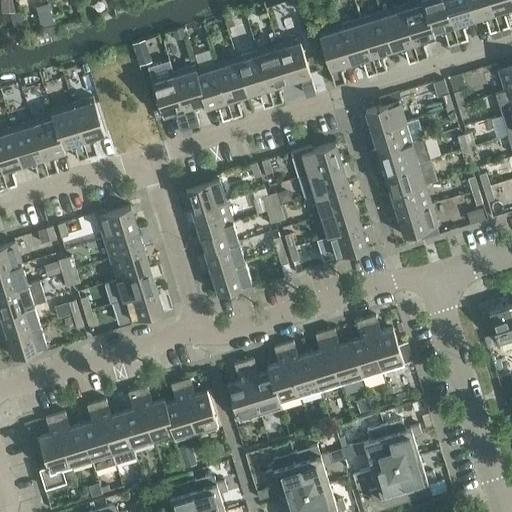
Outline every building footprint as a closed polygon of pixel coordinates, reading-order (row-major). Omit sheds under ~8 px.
[(422,0),(417,0),(402,5),(418,58),(428,55),(423,39),(435,35),(433,30),(432,31),(422,0)] [(422,0),(432,31),(433,30),(443,27),(448,44),(458,41),(445,0),(422,0)] [(467,0),(445,0),(458,41),(468,37),(463,21),(474,18),(467,0)] [(490,0),(467,0),(474,18),(484,15),(489,31),(499,28),(490,0)] [(511,0),(490,0),(499,28),(509,25),(504,9),(511,6),(511,0)] [(402,5),(381,11),(392,48),(403,45),(408,61),(418,58),(402,5)] [(381,11),(360,18),(377,71),(387,68),(382,52),(392,48),(381,11)] [(360,18),(340,24),(351,61),(362,58),(367,74),(377,71),(360,18)] [(351,61),(340,24),(318,31),(335,84),(345,80),(340,64),(351,61)] [(299,37),(277,43),(289,80),(300,77),(305,93),(316,90),(299,37)] [(277,43),(257,50),(273,103),(283,100),(278,84),(289,80),(277,43)] [(257,50),(236,56),(248,93),(259,90),(264,106),(266,110),(275,107),(273,103),(257,50)] [(236,56),(216,63),(232,116),(242,113),(237,97),(248,93),(236,56)] [(216,63),(196,69),(195,69),(205,101),(204,102),(205,106),(217,103),(222,119),(232,116),(216,63)] [(511,63),(498,68),(505,90),(511,87),(511,63)] [(195,64),(173,71),(189,124),(199,121),(194,105),(204,102),(205,101),(195,69),(196,69),(195,64)] [(189,124),(173,71),(151,77),(163,114),(175,111),(180,127),(189,124)] [(454,91),(458,104),(464,102),(460,89),(454,91)] [(365,109),(372,131),(406,120),(397,92),(379,97),(381,104),(365,109)] [(442,95),(446,108),(453,106),(449,93),(442,95)] [(93,96),(72,102),(88,155),(98,152),(93,136),(105,133),(93,96)] [(50,109),(51,114),(53,113),(63,146),(64,145),(73,142),(78,158),(79,158),(82,167),(91,164),(88,155),(72,102),(50,109)] [(464,102),(458,104),(462,118),(469,115),(464,102)] [(453,106),(446,108),(450,121),(457,119),(453,106)] [(53,113),(51,114),(32,120),(48,173),(58,170),(53,153),(65,150),(64,145),(63,146),(53,113)] [(378,152),(412,141),(424,137),(417,117),(406,120),(372,131),(378,152)] [(32,120),(11,126),(23,163),(34,160),(38,176),(48,173),(32,120)] [(11,126),(0,129),(0,162),(7,185),(17,182),(12,166),(23,163),(11,126)] [(471,131),(464,133),(468,146),(475,144),(471,131)] [(457,135),(461,148),(468,146),(464,133),(457,135)] [(299,176),(308,173),(342,163),(335,141),(313,148),(312,145),(291,151),(299,176)] [(378,152),(385,172),(419,162),(412,141),(378,152)] [(475,144),(468,146),(472,160),(479,157),(475,144)] [(468,146),(461,148),(465,162),(472,160),(468,146)] [(262,160),(266,173),(272,171),(268,158),(262,160)] [(385,172),(391,193),(425,182),(425,183),(437,180),(430,158),(419,162),(385,172)] [(250,164),(254,177),(261,175),(257,162),(250,164)] [(308,173),(314,194),(348,183),(342,163),(308,173)] [(479,173),(483,187),(490,185),(486,171),(479,173)] [(468,177),(472,190),(479,188),(474,175),(468,177)] [(185,188),(192,209),(226,199),(219,177),(185,188)] [(391,193),(397,213),(431,203),(425,183),(425,182),(391,193)] [(314,194),(321,215),(355,204),(348,183),(314,194)] [(490,185),(483,187),(487,200),(494,198),(490,185)] [(479,188),(472,190),(476,203),(483,201),(479,188)] [(277,191),(269,193),(273,207),(280,204),(277,191)] [(263,195),(267,209),(273,207),(269,193),(263,195)] [(192,209),(199,230),(232,219),(226,199),(192,209)] [(431,203),(397,213),(404,235),(438,225),(431,203)] [(280,204),(273,207),(278,220),(285,218),(280,204)] [(321,215),(327,235),(361,225),(355,204),(321,215)] [(97,215),(104,237),(138,226),(131,205),(97,215)] [(273,207),(267,209),(271,222),(278,220),(273,207)] [(199,230),(205,250),(239,240),(232,219),(199,230)] [(57,223),(61,236),(68,234),(64,221),(57,223)] [(46,227),(50,240),(56,238),(52,225),(46,227)] [(361,225),(327,235),(334,257),(368,246),(361,225)] [(104,237),(110,257),(144,247),(138,226),(104,237)] [(285,234),(289,247),(295,245),(291,232),(285,234)] [(273,237),(277,251),(284,249),(280,235),(273,237)] [(0,245),(0,268),(22,262),(15,240),(0,245)] [(205,250),(211,271),(245,261),(239,240),(205,250)] [(295,245),(289,247),(293,260),(299,258),(295,245)] [(110,257),(116,278),(150,267),(144,247),(110,257)] [(284,249),(277,251),(281,264),(288,262),(284,249)] [(72,255),(65,257),(69,270),(76,268),(72,255)] [(58,259),(62,272),(69,270),(65,257),(58,259)] [(245,261),(211,271),(218,293),(252,282),(245,261)] [(0,268),(0,291),(28,283),(22,262),(0,268)] [(116,278),(123,299),(157,288),(150,267),(116,278)] [(76,268),(69,270),(73,283),(80,281),(76,268)] [(69,270),(62,272),(66,285),(73,283),(69,270)] [(0,312),(0,314),(34,303),(46,300),(40,279),(28,283),(0,291),(0,312)] [(157,288),(123,299),(129,320),(163,310),(157,288)] [(80,297),(84,311),(91,308),(87,295),(80,297)] [(69,301),(73,314),(79,312),(75,299),(69,301)] [(0,314),(7,334),(41,324),(34,303),(0,314)] [(511,339),(511,310),(510,303),(488,310),(499,344),(511,339)] [(91,308),(84,311),(88,324),(95,322),(91,308)] [(79,312),(73,314),(77,327),(84,325),(79,312)] [(376,314),(366,317),(382,370),(404,363),(393,326),(381,330),(376,314)] [(361,336),(351,339),(362,376),(382,370),(366,317),(356,320),(361,336)] [(41,324),(7,334),(14,356),(48,346),(41,324)] [(335,327),(325,330),(341,383),(362,376),(351,339),(340,343),(335,327)] [(320,349),(309,352),(321,389),(341,383),(325,330),(315,333),(320,349)] [(293,339),(284,342),(300,395),(321,389),(309,352),(298,356),(293,339)] [(267,365),(268,370),(269,370),(279,402),(281,401),(300,395),(284,342),(274,345),(279,362),(267,365)] [(253,357),(243,360),(260,413),(282,406),(281,401),(279,402),(269,370),(268,370),(258,373),(253,357)] [(260,413),(243,360),(234,363),(239,379),(227,383),(239,419),(260,413)] [(190,376),(180,379),(197,432),(218,426),(207,389),(195,392),(190,376)] [(176,398),(166,401),(165,402),(175,434),(174,435),(175,439),(197,432),(180,379),(170,382),(176,398)] [(147,385),(138,387),(154,441),(174,435),(175,434),(165,402),(166,401),(165,397),(152,401),(147,385)] [(133,407),(122,410),(134,447),(154,441),(138,387),(128,391),(133,407)] [(106,397),(96,400),(116,463),(137,456),(134,447),(122,410),(111,413),(106,397)] [(81,423),(92,460),(95,469),(116,463),(96,400),(87,403),(92,419),(81,423)] [(65,410),(55,413),(72,466),(92,460),(81,423),(70,426),(65,410)] [(72,466),(55,413),(45,416),(50,432),(39,436),(48,466),(40,468),(45,484),(48,486),(63,482),(64,478),(62,469),(72,466)] [(402,418),(384,423),(396,461),(420,454),(414,436),(422,434),(419,423),(405,427),(402,418)] [(366,451),(372,469),(396,461),(384,423),(367,429),(370,438),(349,445),(352,455),(366,451)] [(182,444),(189,464),(196,461),(190,441),(182,444)] [(317,444),(294,451),(297,461),(305,489),(329,482),(324,464),(332,462),(329,451),(320,454),(317,444)] [(276,479),(282,497),(305,489),(297,461),(294,451),(274,457),(271,463),(273,468),(265,471),(268,481),(276,479)] [(420,454),(396,461),(408,500),(431,493),(428,483),(436,480),(433,470),(425,472),(420,454)] [(396,461),(372,469),(378,487),(370,489),(373,500),(381,497),(382,503),(388,506),(408,500),(396,461)] [(190,479),(199,511),(219,511),(225,510),(220,492),(228,490),(225,479),(217,482),(215,476),(210,473),(190,479)] [(172,507),(173,511),(199,511),(190,479),(170,485),(167,490),(169,496),(161,499),(164,509),(172,507)] [(329,482),(305,489),(312,511),(338,511),(338,510),(346,508),(343,498),(335,500),(329,482)] [(312,511),(305,489),(282,497),(286,511),(312,511)] [(112,503),(92,509),(93,511),(127,511),(127,509),(119,511),(117,506),(112,503)]
